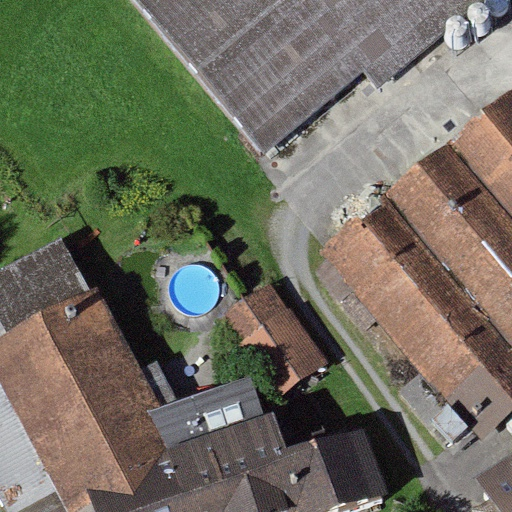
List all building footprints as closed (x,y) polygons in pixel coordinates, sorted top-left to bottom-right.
[(475,0),(128,0),(262,168),(475,0)] [(511,92),(320,245),(472,436),(511,404),(511,92)] [(61,249),(0,282),(0,493),(9,511),(370,511),(384,508),(362,439),(286,466),(276,427),(267,430),(248,386),(164,416),(61,249)] [(277,291),(218,329),(272,410),(330,371),(277,291)] [(511,511),(511,473),(483,491),(496,511),(511,511)]
